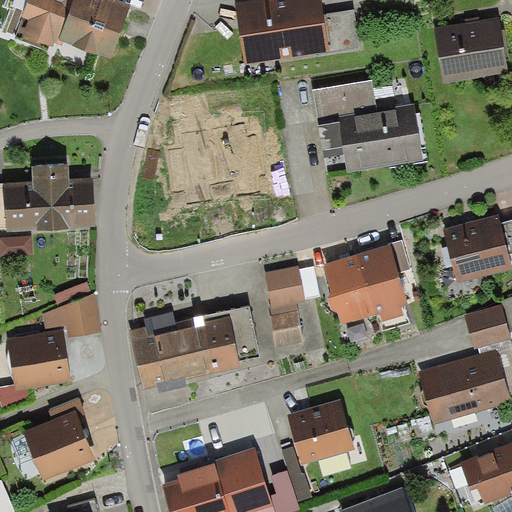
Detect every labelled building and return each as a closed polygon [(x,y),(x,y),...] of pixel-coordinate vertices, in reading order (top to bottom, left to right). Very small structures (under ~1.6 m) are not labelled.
[(47,0),(25,0),(18,22),(24,24),(18,39),(50,51),(52,45),(66,7),(47,0)] [(47,0),(66,7),(69,0),(86,0),(110,9),(112,0),(47,0)] [(69,0),(66,7),(52,45),(70,51),(66,61),(87,68),(91,56),(108,63),(126,15),(110,9),(86,0),(69,0)] [(315,0),(290,0),(232,8),(240,69),(356,54),(351,13),(318,17),(315,0)] [(502,16),(434,26),(441,80),(509,71),(502,16)] [(413,110),(335,123),(344,176),(422,163),(413,110)] [(185,148),(167,151),(174,194),(186,192),(188,204),(213,200),(211,184),(235,180),(237,195),(262,192),(259,175),(264,174),(258,136),(247,138),(245,123),(182,132),(185,148)] [(32,184),(0,186),(0,237),(94,230),(90,182),(65,184),(64,166),(31,169),(32,184)] [(495,220),(440,238),(461,300),(492,289),(488,276),(510,268),(508,260),(511,258),(511,226),(499,231),(495,220)] [(29,242),(0,242),(0,261),(30,260),(29,242)] [(398,242),(316,268),(336,330),(376,317),(378,325),(403,317),(401,309),(410,306),(400,277),(408,274),(398,242)] [(311,266),(261,276),(269,311),(318,301),(311,266)] [(95,297),(40,316),(43,330),(66,327),(68,338),(96,334),(95,297)] [(511,300),(462,321),(475,351),(509,337),(511,342),(511,300)] [(246,311),(130,336),(142,392),(238,371),(236,364),(256,359),(246,311)] [(296,314),(267,320),(273,348),(302,342),(296,314)] [(59,335),(5,343),(12,393),(67,385),(59,335)] [(492,354),(417,378),(433,427),(507,403),(492,354)] [(49,424),(20,437),(40,484),(93,462),(75,419),(81,416),(75,400),(44,413),(49,424)] [(337,405),(284,419),(298,469),(351,454),(337,405)] [(511,436),(459,456),(467,477),(478,473),(485,489),(511,479),(511,436)] [(269,511),(252,455),(159,483),(168,511),(269,511)] [(409,511),(398,482),(341,504),(343,511),(409,511)] [(14,511),(2,483),(0,483),(0,511),(14,511)]
